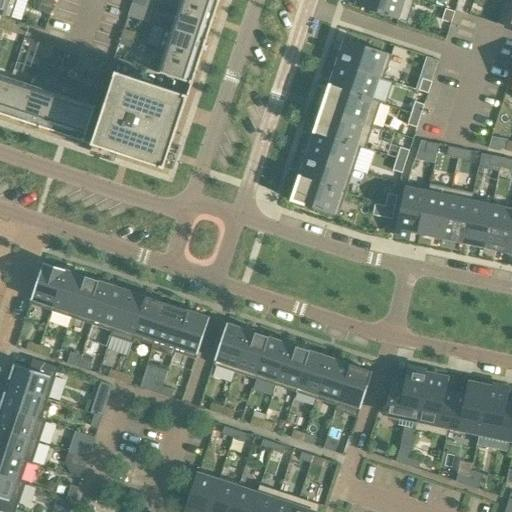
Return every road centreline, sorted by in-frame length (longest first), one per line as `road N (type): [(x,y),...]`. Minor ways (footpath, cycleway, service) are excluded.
road 1 (residential): [(241,218),(311,0)]
road 2 (residential): [(257,0),(186,213)]
road 3 (residential): [(186,213),(0,151)]
road 4 (residential): [(220,282),(392,338)]
road 5 (residential): [(409,269),(241,218)]
road 6 (residential): [(36,219),(182,269)]
road 7 (residential): [(0,338),(36,219)]
road 8 (residential): [(392,338),(511,362)]
